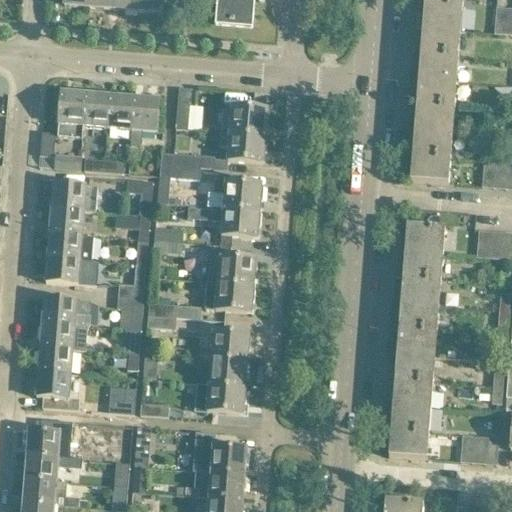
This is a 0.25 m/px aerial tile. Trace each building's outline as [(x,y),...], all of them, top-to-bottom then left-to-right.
[(89,10),(89,0),(64,0),(64,8),(89,10)] [(113,12),(114,0),(89,0),(89,10),(113,12)] [(138,14),(139,0),(114,0),(113,12),(138,14)] [(163,0),(139,0),(138,14),(163,16),(163,0)] [(218,0),(216,25),(259,29),(259,27),(252,27),(254,3),(234,1),(234,0),(218,0)] [(425,5),(423,31),(461,34),(463,8),(425,5)] [(507,37),(509,12),(497,11),(495,36),(507,37)] [(459,60),(461,34),(423,31),(421,57),(459,60)] [(457,86),(459,60),(421,57),(419,82),(457,86)] [(455,111),(457,86),(419,82),(417,108),(455,111)] [(188,133),(191,93),(179,92),(176,132),(188,133)] [(84,130),(87,98),(61,96),(58,137),(42,136),(40,160),(56,161),(58,140),(82,142),(83,130),(84,130)] [(108,132),(111,100),(87,98),(84,130),(108,132)] [(132,134),(134,102),(111,100),(108,132),(132,134)] [(157,136),(160,104),(134,102),(132,134),(130,149),(141,150),(142,135),(157,136)] [(453,137),(455,111),(417,108),(414,134),(453,137)] [(268,113),(232,110),(230,137),(266,140),(266,129),(269,129),(270,116),(268,115),(268,113)] [(451,162),(453,137),(414,134),(412,159),(451,162)] [(263,167),(266,140),(230,137),(220,136),(219,150),(228,151),(227,164),(263,167)] [(172,169),(173,157),(161,156),(159,179),(170,180),(172,180),(172,169)] [(214,160),(201,159),(173,157),(172,169),(200,171),(213,172),(214,160)] [(449,188),(450,168),(451,162),(412,159),(410,185),(449,188)] [(81,175),(81,163),(56,161),(55,173),(81,175)] [(104,175),(105,164),(85,163),(84,174),(104,175)] [(124,177),(125,166),(105,164),(104,175),(124,177)] [(495,192),(497,166),(484,165),(482,191),(495,192)] [(506,193),(509,167),(497,166),(495,192),(506,193)] [(199,182),(200,171),(172,169),(172,180),(199,182)] [(168,203),(170,180),(159,179),(157,205),(168,206),(168,203)] [(151,209),(153,185),(128,183),(127,194),(142,195),(141,218),(150,219),(151,209)] [(225,197),(224,211),(260,214),(262,188),(216,184),(215,196),(225,197)] [(54,188),(52,212),(84,214),(84,216),(96,217),(98,191),(54,188)] [(257,242),(260,214),(224,211),(224,212),(213,211),(212,225),(222,225),(221,239),(257,242)] [(82,238),(84,216),(84,214),(52,212),(50,236),(82,238)] [(149,234),(150,219),(141,218),(139,242),(148,243),(149,234)] [(407,230),(405,255),(443,258),(444,252),(445,232),(407,230)] [(184,234),(171,233),(155,232),(154,244),(183,246),(184,234)] [(489,262),(492,236),(479,235),(477,261),(489,262)] [(82,240),(82,238),(50,236),(48,260),(80,263),(80,265),(92,265),(94,241),(82,240)] [(501,263),(503,236),(492,236),(489,262),(501,263)] [(511,263),(511,236),(503,236),(501,263),(511,263)] [(147,258),(148,243),(139,242),(138,257),(147,258)] [(182,258),(183,246),(154,244),(153,256),(182,258)] [(441,284),(443,258),(405,255),(403,281),(441,284)] [(207,286),(253,290),(256,263),(208,259),(205,286),(207,286)] [(78,289),(80,265),(80,263),(48,260),(46,286),(78,289)] [(144,302),(147,267),(137,266),(135,288),(120,287),(119,300),(144,302)] [(439,310),(441,284),(403,281),(401,307),(439,310)] [(251,317),(253,290),(207,286),(205,313),(251,317)] [(509,314),(510,297),(501,297),(499,313),(509,314)] [(141,335),(144,302),(119,300),(118,311),(134,313),(132,334),(141,335)] [(45,302),(43,327),(88,330),(88,331),(90,331),(92,306),(45,302)] [(202,311),(178,309),(150,307),(149,319),(176,321),(201,324),(202,311)] [(437,335),(439,310),(401,307),(399,332),(437,335)] [(508,330),(509,314),(499,313),(498,329),(508,330)] [(175,333),(176,321),(149,319),(148,331),(175,333)] [(86,356),(88,331),(88,330),(43,327),(41,351),(73,354),(73,355),(86,356)] [(435,361),(437,335),(399,332),(397,358),(435,361)] [(140,349),(141,335),(132,334),(131,348),(140,349)] [(249,338),(224,336),(213,335),(211,362),(247,365),(249,338)] [(506,356),(507,340),(498,339),(496,355),(506,356)] [(71,378),(73,355),(73,354),(41,351),(39,375),(71,378)] [(165,366),(165,358),(146,357),(145,365),(165,366)] [(138,374),(139,359),(131,358),(129,373),(138,374)] [(433,387),(435,361),(397,358),(395,384),(433,387)] [(245,391),(247,365),(211,362),(209,389),(245,391)] [(503,391),(505,374),(495,374),(494,390),(503,391)] [(69,402),(71,378),(39,375),(37,401),(43,401),(42,412),(79,415),(80,403),(69,402)] [(431,412),(433,387),(395,384),(393,409),(431,412)] [(243,418),(245,391),(209,389),(207,415),(243,418)] [(502,407),(503,391),(494,390),(492,406),(502,407)] [(110,405),(109,417),(134,419),(136,393),(128,393),(127,406),(110,405)] [(168,421),(169,409),(141,407),(140,419),(168,421)] [(429,438),(431,412),(393,409),(391,435),(429,438)] [(58,451),(60,437),(68,438),(69,426),(41,424),(40,435),(30,434),(28,459),(82,463),(83,455),(71,454),(71,451),(58,451)] [(427,463),(428,443),(429,438),(391,435),(389,461),(427,463)] [(236,453),(237,440),(196,437),(196,438),(197,438),(193,474),(192,475),(213,477),(244,479),(246,453),(236,453)] [(473,467),(475,441),(462,440),(460,466),(473,467)] [(484,468),(487,442),(475,441),(473,467),(484,468)] [(497,468),(499,442),(487,442),(484,468),(497,468)] [(130,467),(131,454),(115,453),(114,466),(130,467)] [(55,485),(57,470),(81,472),(82,463),(28,459),(26,483),(55,485)] [(128,491),(130,468),(116,467),(114,490),(128,491)] [(242,505),(244,479),(213,477),(211,502),(242,505)] [(65,500),(66,494),(67,486),(55,485),(26,483),(24,507),(53,509),(65,511),(78,511),(79,501),(65,500)] [(126,511),(128,491),(114,490),(114,491),(111,511),(126,511)] [(196,501),(197,492),(184,491),(183,500),(196,501)] [(241,511),(242,505),(211,502),(209,511),(241,511)]
